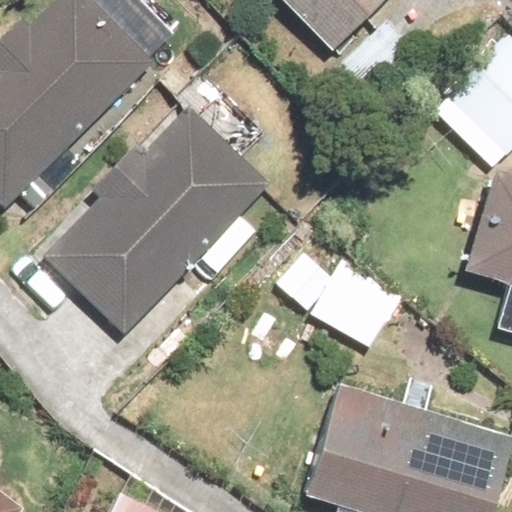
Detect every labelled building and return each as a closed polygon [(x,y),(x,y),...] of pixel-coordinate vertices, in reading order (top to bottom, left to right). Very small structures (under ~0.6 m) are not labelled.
[(0,201),(8,209),(160,63),(98,0),(61,0),(34,26),(26,17),(0,41),(0,201)] [(387,0),(265,0),(269,4),(272,0),(288,0),(337,49),(387,0)] [(411,46),(379,14),(320,72),(351,104),(411,46)] [(511,147),(511,45),(500,33),(427,108),(490,169),(511,147)] [(130,333),(270,183),(185,105),(149,144),(143,138),(97,186),(104,192),(46,254),(130,333)] [(472,272),(511,282),(511,172),(500,169),(472,272)] [(498,511),(511,467),(511,436),(342,384),(309,493),(370,511),(498,511)] [(0,511),(27,511),(29,510),(0,487),(0,511)] [(157,511),(109,491),(99,511),(157,511)]
